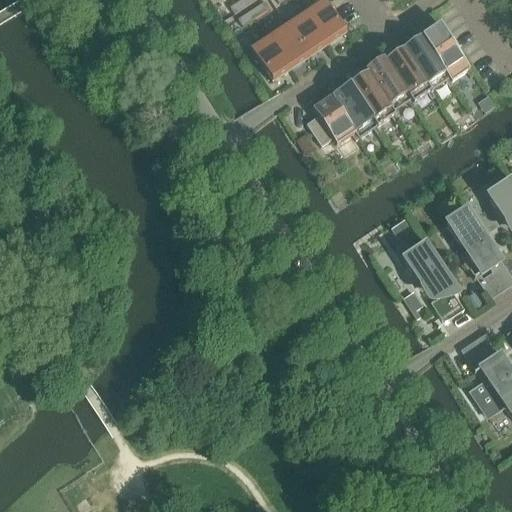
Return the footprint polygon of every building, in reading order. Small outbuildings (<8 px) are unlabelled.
[(247,9),(260,0),(245,0),(243,2),(247,9)] [(234,18),(247,9),(243,2),(229,11),(234,18)] [(345,36),(323,3),(305,15),(327,48),(345,36)] [(255,21),(269,12),(264,5),(251,14),(255,21)] [(242,30),(255,21),(251,14),(237,23),(242,30)] [(327,48),(305,15),(287,27),(309,60),(327,48)] [(309,60),(287,27),(270,39),(291,72),(309,60)] [(473,79),(441,31),(422,44),(450,85),(466,75),(470,81),(473,79)] [(291,72),(270,39),(249,52),(271,85),(291,72)] [(450,85),(422,44),(420,40),(402,52),(430,94),(445,85),(449,91),(452,89),(450,85)] [(430,94),(402,52),(384,64),(412,106),(427,97),(431,103),(434,100),(430,94)] [(412,106),(384,64),(382,61),(364,73),(366,76),(392,115),(407,106),(411,112),(414,109),(412,106)] [(398,124),(392,115),(366,76),(348,88),(376,130),(391,121),(395,126),(398,124)] [(376,130),(348,88),(330,100),(359,142),(373,133),(377,138),(380,136),(376,130)] [(359,142),(330,100),(311,113),(317,121),(305,129),(320,150),(331,143),(336,149),(351,139),(355,144),(359,142)] [(315,153),(305,138),(295,144),(306,159),(315,153)] [(511,187),(509,182),(484,199),(502,226),(507,222),(511,230),(511,187)] [(511,282),(465,213),(464,213),(465,214),(445,228),(446,229),(447,228),(479,278),(479,279),(489,273),(501,291),(511,284),(511,282)] [(403,224),(390,233),(397,243),(410,235),(403,224)] [(423,247),(399,262),(417,289),(422,286),(435,305),(439,302),(452,321),(461,315),(463,313),(461,311),(460,310),(451,295),(455,292),(424,246),(423,247)] [(474,297),(466,302),(475,316),(483,310),(474,297)] [(481,386),(467,395),(486,424),(505,412),(511,421),(511,378),(499,359),(485,337),(484,338),(486,341),(476,348),(488,367),(478,373),(479,374),(480,374),(486,383),(481,386)]
